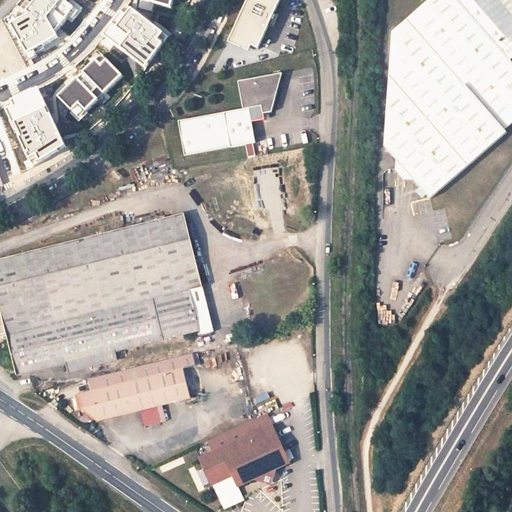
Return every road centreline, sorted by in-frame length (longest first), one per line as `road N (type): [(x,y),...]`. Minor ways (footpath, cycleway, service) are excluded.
road 1 (unclassified): [(331,511),(322,403),(325,80),(309,0)]
road 2 (secondary): [(0,219),(96,160),(156,103),(219,0)]
road 3 (secondary): [(203,0),(165,64),(114,120),(8,194)]
road 4 (tertiary): [(164,511),(0,398)]
road 5 (trunk): [(416,511),(511,350)]
road 6 (residential): [(117,0),(68,59),(0,96)]
road 7 (residential): [(511,190),(440,301)]
